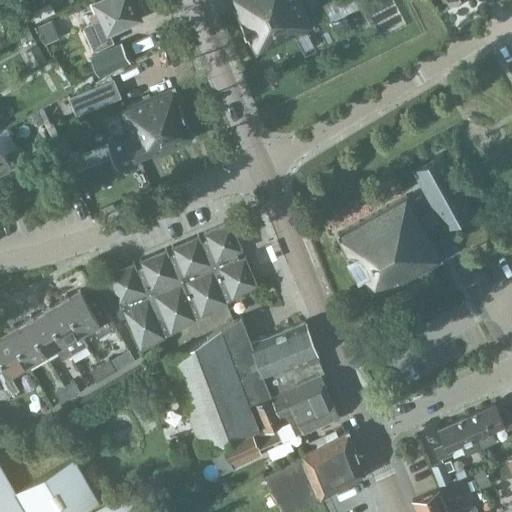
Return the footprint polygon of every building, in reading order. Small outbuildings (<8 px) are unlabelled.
[(132,0),(94,0),(93,1),(98,11),(89,15),(93,22),(84,26),(94,49),(113,41),(108,30),(140,15),(132,0)] [(235,0),(238,6),(233,8),(255,53),(313,25),(300,0),(235,0)] [(356,0),(322,0),(325,15),(358,10),(356,0)] [(121,42),(91,55),(100,75),(130,62),(121,42)] [(73,88),(87,79),(79,67),(66,75),(73,88)] [(112,78),(68,96),(76,115),(120,96),(112,78)] [(119,110),(103,116),(112,138),(106,140),(117,167),(192,137),(192,138),(194,137),(193,135),(174,88),(173,86),(171,87),(172,88),(118,109),(119,110)] [(0,174),(13,167),(0,144),(0,174)] [(406,195),(336,234),(348,255),(346,256),(357,276),(359,275),(371,296),(441,257),(426,230),(441,222),(445,228),(476,211),(443,151),(412,168),(433,207),(418,215),(406,195)] [(107,273),(96,278),(120,319),(125,316),(140,351),(252,287),(237,251),(243,249),(230,220),(203,232),(205,237),(110,278),(107,273)] [(63,300),(82,332),(91,327),(96,337),(115,326),(97,295),(87,301),(80,290),(68,297),(67,294),(60,297),(62,300),(63,300)] [(88,343),(82,332),(63,300),(62,300),(51,307),(49,304),(42,308),(44,311),(45,310),(64,343),(70,354),(88,343)] [(70,354),(64,343),(45,310),(44,311),(33,317),(31,314),(24,318),(26,321),(27,320),(46,353),(55,348),(61,359),(70,354)] [(309,379),(320,374),(312,357),(319,355),(305,322),(252,343),(242,317),(168,358),(202,449),(259,427),(249,403),(309,379)] [(28,363),(46,353),(27,320),(26,321),(15,328),(13,324),(6,328),(8,331),(9,331),(28,363)] [(9,374),(28,363),(9,331),(8,331),(0,335),(0,358),(5,367),(0,370),(0,383),(3,389),(8,396),(18,390),(9,374)] [(100,363),(106,375),(116,369),(109,358),(100,363)] [(96,381),(106,375),(100,363),(89,369),(96,381)] [(272,396),(284,424),(290,421),(295,434),(304,431),(304,432),(339,416),(320,374),(309,379),(272,396)] [(64,385),(70,396),(80,390),(74,379),(64,385)] [(61,402),(70,396),(64,385),(54,390),(61,402)] [(276,427),(284,424),(272,396),(253,404),(263,427),(252,432),(256,441),(278,431),(276,427)] [(466,415),(475,436),(480,447),(496,440),(491,429),(504,423),(506,428),(511,425),(511,412),(501,417),(495,402),(466,415)] [(480,447),(475,436),(466,415),(438,428),(445,443),(434,448),(439,458),(450,453),(448,448),(461,442),(465,453),(480,447)] [(348,431),(312,450),(303,455),(264,474),(284,511),(290,511),(319,496),(320,498),(365,474),(348,431)] [(262,454),(256,441),(252,432),(221,446),(223,451),(214,454),(222,472),(262,454)] [(0,511),(81,511),(100,502),(74,457),(15,491),(0,465),(0,511)] [(450,480),(443,461),(431,466),(439,485),(450,480)] [(449,511),(439,487),(412,499),(417,511),(477,511),(474,504),(456,511),(449,511)] [(89,511),(147,511),(134,488),(89,511)] [(500,511),(511,511),(511,502),(508,504),(510,507),(500,511)]
